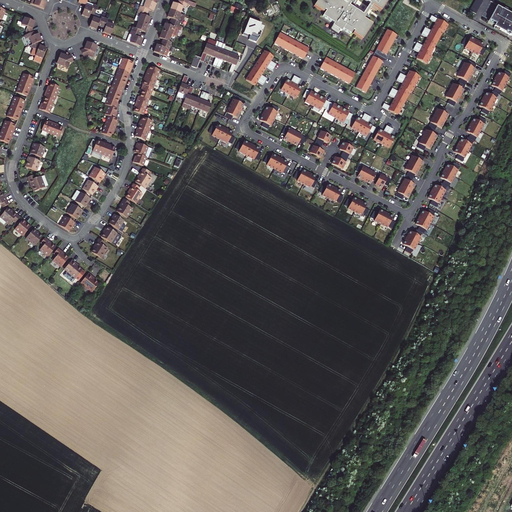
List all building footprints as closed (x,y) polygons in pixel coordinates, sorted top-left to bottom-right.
[(31,0),(30,4),(44,9),(46,2),(44,1),(42,0),(41,0),(31,0)] [(317,0),(314,6),(323,12),(324,11),(325,12),(322,16),(333,24),(329,30),(340,36),(344,30),(351,35),(354,31),(355,32),(354,34),(363,40),(373,24),(364,19),(371,8),(377,12),(379,9),(382,11),(388,0),(317,0)] [(475,0),(469,10),(476,14),(483,0),(475,0)] [(156,4),(146,1),(143,8),(140,7),(138,10),(146,13),(147,10),(149,10),(153,12),(154,8),(156,4)] [(87,2),(85,5),(81,15),(85,17),(89,18),(90,15),(90,14),(94,15),(94,14),(97,6),(96,6),(97,3),(95,2),(94,5),(87,2)] [(171,6),(170,10),(180,14),(183,7),(186,8),(187,5),(180,2),(179,5),(177,4),(173,3),(171,6)] [(230,6),(228,11),(237,15),(238,10),(230,6)] [(511,14),(506,11),(503,10),(497,6),(489,20),(495,23),(494,25),(494,26),(497,28),(511,36),(511,14)] [(138,22),(148,26),(149,22),(151,18),(147,17),(145,16),(146,13),(138,10),(134,20),(138,22)] [(180,14),(170,10),(168,13),(167,17),(171,19),(173,19),(172,23),(179,26),(181,22),(178,21),(180,14)] [(103,22),(105,18),(101,17),(94,14),(94,15),(89,27),(93,29),(97,30),(98,25),(99,24),(102,25),(103,22)] [(419,53),(416,59),(427,64),(434,52),(432,51),(444,28),(446,29),(448,25),(431,16),(429,20),(436,23),(431,31),(425,28),(421,35),(427,38),(423,46),(417,43),(413,50),(419,53)] [(33,32),(32,29),(33,25),(35,22),(24,18),(21,25),(27,27),(26,32),(27,35),(33,32)] [(102,25),(105,27),(105,28),(103,32),(107,34),(110,35),(114,25),(107,23),(108,20),(105,18),(103,22),(102,25)] [(257,34),(261,24),(249,19),(246,27),(245,27),(242,35),(247,37),(248,35),(250,36),(248,40),(256,43),(260,36),(257,34)] [(138,34),(140,31),(142,31),(143,32),(145,33),(148,26),(138,22),(135,29),(129,26),(128,30),(131,31),(138,34)] [(163,27),(162,31),(172,35),(175,28),(180,30),(181,30),(182,27),(179,26),(172,23),(170,26),(169,25),(164,24),(163,27)] [(399,37),(387,30),(355,88),(366,93),(370,85),(372,86),(376,79),(374,78),(382,62),(384,63),(388,56),(386,55),(395,39),(397,40),(399,37)] [(132,36),(130,43),(139,46),(141,43),(142,39),(139,38),(137,37),(138,34),(131,31),(129,35),(132,36)] [(163,43),(170,46),(172,43),(169,42),(172,35),(162,31),(161,34),(160,36),(159,38),(162,39),(164,40),(163,43)] [(27,35),(25,36),(26,39),(28,38),(32,45),(38,42),(41,41),(40,37),(38,34),(35,35),(33,32),(27,35)] [(309,49),(280,33),(274,44),(303,60),(309,49)] [(471,51),(477,41),(474,40),(474,39),(471,37),(469,40),(465,38),(462,44),(466,46),(465,48),(471,51)] [(208,39),(206,44),(215,48),(216,43),(208,39)] [(477,41),(471,51),(478,55),(479,53),(483,55),(486,49),(482,47),(484,44),(480,42),(480,43),(477,41)] [(32,45),(31,45),(32,49),(30,54),(35,56),(33,61),(40,63),(46,48),(43,47),(39,46),(38,42),(32,45)] [(97,46),(87,42),(84,49),(82,50),(81,51),(83,57),(87,55),(88,51),(94,53),(97,46)] [(155,48),(153,52),(163,56),(164,56),(167,57),(169,51),(166,50),(166,49),(169,50),(170,46),(163,43),(162,47),(160,46),(156,45),(155,48)] [(224,46),(216,43),(215,48),(222,51),(224,46)] [(201,62),(203,63),(206,55),(211,57),(215,48),(206,44),(205,48),(201,58),(199,61),(201,62)] [(233,49),(224,46),(222,51),(231,54),(232,50),(233,49)] [(216,67),(222,51),(215,48),(211,57),(215,58),(212,66),(214,67),(216,67)] [(263,50),(244,79),(254,86),(257,81),(257,82),(263,85),(267,79),(261,75),(266,67),(267,68),(272,71),(276,65),(271,61),(270,61),(273,57),(263,50)] [(231,54),(222,51),(216,67),(218,68),(220,69),(223,61),(227,63),(231,54)] [(71,55),(67,57),(64,55),(60,54),(56,64),(68,69),(70,63),(73,61),(71,55)] [(231,73),(233,74),(239,57),(236,56),(231,54),(227,63),(232,65),(229,72),(231,73)] [(195,58),(191,67),(196,69),(199,61),(200,60),(195,58)] [(355,74),(326,58),(320,68),(349,84),(355,74)] [(122,59),(118,68),(130,72),(131,69),(130,69),(133,63),(122,59)] [(476,65),(470,62),(468,66),(464,64),(464,63),(460,70),(470,75),(472,72),(472,73),(474,69),(476,65)] [(146,72),(145,75),(157,80),(160,71),(150,66),(147,72),(146,72)] [(129,76),(130,72),(118,68),(115,77),(126,81),(128,75),(129,76)] [(467,82),(469,79),(469,78),(470,75),(460,70),(457,76),(461,79),(459,83),(465,86),(467,82)] [(400,74),(396,80),(403,84),(398,92),(392,89),(388,95),(395,99),(390,107),(384,104),(382,107),(398,116),(410,93),(411,94),(420,77),(410,71),(406,77),(400,74)] [(495,79),(505,85),(511,74),(505,71),(502,75),(498,72),(496,76),(497,77),(495,79)] [(19,83),(31,88),(32,84),(31,84),(34,78),(23,74),(19,83)] [(145,79),(142,85),(153,89),(157,80),(145,75),(144,79),(145,79)] [(188,77),(184,76),(178,92),(186,96),(189,87),(187,86),(185,85),(188,77)] [(290,82),(286,80),(281,90),(288,94),(297,78),(294,76),(290,82)] [(123,87),(126,81),(115,77),(111,86),(123,91),(124,87),(123,87)] [(297,78),(288,94),(296,98),(302,88),(297,86),(301,80),(297,78)] [(495,88),(493,92),(498,95),(500,95),(505,85),(495,79),(494,82),(493,82),(491,86),(495,88)] [(30,91),(31,88),(19,83),(16,92),(26,97),(29,91),(30,91)] [(463,90),(465,86),(459,83),(457,86),(452,84),(449,91),(459,96),(461,93),(463,90)] [(47,88),(45,92),(56,96),(59,87),(50,84),(48,89),(47,88)] [(123,91),(111,86),(108,85),(107,88),(110,90),(108,95),(118,100),(121,94),(122,94),(123,91)] [(153,89),(142,85),(141,88),(142,89),(140,94),(150,98),(153,89)] [(191,107),(195,98),(190,96),(193,89),(191,88),(189,87),(186,96),(183,103),(191,107)] [(313,106),(318,96),(310,92),(306,90),(303,97),(306,99),(305,102),(313,106)] [(458,99),(459,96),(449,91),(445,97),(450,99),(447,104),(453,107),(458,100),(458,99)] [(483,100),(493,105),(498,95),(492,91),(490,95),(486,93),(484,97),(483,100)] [(56,96),(45,92),(44,95),(45,96),(43,101),(53,105),(56,96)] [(199,100),(195,98),(191,107),(199,110),(206,93),(204,93),(202,92),(199,100)] [(206,93),(199,110),(208,113),(211,104),(206,102),(208,99),(209,95),(206,93)] [(137,99),(136,102),(146,106),(150,98),(140,94),(138,99),(137,99)] [(118,100),(108,95),(106,99),(104,98),(102,103),(108,106),(116,109),(117,106),(116,105),(118,100)] [(235,96),(230,106),(240,111),(241,109),(244,105),(239,103),(242,99),(235,96)] [(318,96),(313,106),(321,110),(322,107),(326,109),(329,103),(326,101),(326,100),(318,96)] [(14,97),(10,107),(22,112),(23,108),(22,108),(25,101),(14,97)] [(481,112),(487,115),(493,105),(483,100),(482,102),(481,102),(479,106),(483,108),(481,112)] [(40,106),(39,109),(49,113),(53,105),(43,101),(42,106),(40,106)] [(146,106),(136,102),(134,106),(136,106),(134,111),(143,115),(146,106)] [(336,118),(341,108),(333,104),(333,105),(329,103),(326,109),(329,111),(328,114),(336,118)] [(265,111),(264,114),(274,119),(277,113),(277,112),(279,108),(272,105),(270,109),(267,107),(265,111)] [(115,115),(117,110),(116,109),(108,106),(104,115),(108,116),(115,119),(116,115),(115,115)] [(230,106),(224,117),(231,120),(233,116),(237,118),(239,114),(238,114),(240,111),(230,106)] [(437,110),(433,116),(444,122),(445,119),(446,119),(448,116),(444,113),(446,109),(440,106),(438,110),(437,110)] [(20,115),(22,112),(10,107),(6,117),(17,121),(19,115),(20,115)] [(336,118),(347,124),(352,115),(349,113),(341,108),(336,118)] [(262,117),(260,121),(263,122),(261,126),(268,130),(270,126),(274,119),(264,114),(262,117)] [(351,128),(359,132),(368,115),(364,114),(361,120),(356,118),(351,128)] [(368,115),(359,132),(367,136),(372,126),(368,124),(371,117),(368,115)] [(115,125),(117,120),(115,119),(108,116),(104,125),(115,129),(117,125),(115,125)] [(429,127),(435,130),(437,127),(441,129),(443,125),(442,125),(444,122),(433,116),(430,123),(431,123),(429,127)] [(139,123),(138,126),(149,131),(153,121),(142,117),(140,123),(139,123)] [(472,123),(470,126),(480,131),(486,120),(480,117),(477,121),(473,119),(471,123),(472,123)] [(1,130),(13,135),(14,131),(13,131),(15,125),(5,121),(1,130)] [(50,134),(54,123),(51,122),(50,123),(45,121),(41,131),(50,134)] [(58,125),(54,123),(50,134),(59,137),(62,128),(57,126),(58,125)] [(115,129),(104,125),(101,133),(110,137),(112,132),(114,132),(115,129)] [(219,140),(225,129),(221,127),(217,125),(216,128),(212,126),(208,132),(212,134),(212,136),(219,140)] [(149,131),(138,126),(136,130),(137,130),(135,137),(145,141),(149,131)] [(373,140),(381,144),(390,127),(387,126),(383,132),(379,130),(373,140)] [(470,134),(468,138),(473,141),(474,142),(480,131),(470,126),(469,128),(468,128),(466,132),(470,134)] [(291,141),(296,132),(289,129),(285,127),(281,134),(285,136),(284,138),(288,140),(291,141)] [(381,144),(389,148),(394,138),(390,136),(393,129),(390,127),(381,144)] [(425,130),(422,137),(433,143),(434,140),(435,140),(437,136),(433,134),(435,130),(429,127),(427,131),(425,130)] [(225,129),(219,140),(228,144),(228,143),(232,144),(235,138),(232,136),(233,133),(229,131),(229,132),(225,129)] [(11,138),(13,135),(1,130),(0,133),(0,140),(8,144),(10,138),(11,138)] [(315,142),(322,145),(323,142),(327,144),(329,140),(329,141),(331,137),(321,131),(315,142)] [(293,143),(297,145),(299,143),(303,145),(306,138),(302,136),(296,132),(291,141),(294,142),(293,143)] [(419,144),(417,148),(423,151),(426,147),(430,149),(432,146),(431,146),(433,143),(422,137),(418,143),(419,144)] [(458,146),(468,151),(473,141),(468,138),(467,138),(465,141),(461,139),(459,143),(458,146)] [(102,155),(106,143),(103,142),(102,143),(97,141),(92,151),(102,155)] [(246,157),(251,146),(248,144),(248,143),(244,141),(242,144),(238,142),(235,149),(239,151),(238,153),(246,157)] [(322,145),(315,142),(310,153),(320,158),(322,154),(323,151),(320,149),(322,145)] [(45,148),(33,143),(31,148),(32,148),(30,154),(41,158),(45,148)] [(110,145),(106,143),(102,155),(111,158),(115,148),(109,146),(110,145)] [(136,147),(134,153),(137,154),(145,157),(148,147),(137,143),(135,146),(136,147)] [(341,155),(347,159),(353,148),(342,143),(340,147),(341,147),(339,150),(343,152),(341,155)] [(251,146),(246,157),(253,161),(254,159),(258,161),(262,154),(258,152),(259,149),(255,147),(251,146)] [(454,152),(458,155),(456,159),(462,162),(468,151),(458,146),(457,149),(456,148),(454,152)] [(134,159),(132,162),(143,166),(147,157),(145,157),(137,154),(135,159),(134,159)] [(267,156),(263,162),(267,164),(266,166),(274,170),(279,159),(276,157),(276,156),(272,154),(270,158),(267,156)] [(331,164),(342,170),(347,159),(341,155),(339,159),(336,157),(334,161),(334,160),(331,164)] [(412,156),(408,163),(419,169),(421,166),(423,162),(422,162),(424,158),(418,155),(416,159),(412,156)] [(27,162),(25,167),(36,171),(40,162),(28,157),(26,161),(27,162)] [(274,170),(285,176),(290,168),(286,166),(288,162),(284,160),(283,161),(279,159),(274,170)] [(407,175),(413,179),(415,175),(416,175),(418,172),(417,171),(419,169),(408,163),(405,169),(409,172),(407,175)] [(446,169),(444,172),(454,177),(460,166),(453,163),(451,167),(447,165),(445,169),(446,169)] [(364,180),(369,170),(363,167),(362,168),(357,166),(354,172),(358,175),(357,177),(361,180),(361,179),(364,180)] [(107,175),(96,168),(90,177),(100,184),(103,179),(104,179),(107,175)] [(138,176),(134,182),(144,188),(151,178),(146,175),(149,171),(141,168),(137,175),(138,176)] [(297,181),(303,184),(309,174),(306,173),(306,172),(302,170),(301,173),(297,171),(293,178),(297,180),(297,181)] [(375,184),(379,177),(374,175),(375,174),(369,170),(364,180),(366,182),(370,184),(371,182),(375,184)] [(444,180),(442,184),(447,187),(448,187),(454,177),(444,172),(443,174),(442,174),(440,178),(444,180)] [(309,174),(303,184),(310,188),(311,187),(315,189),(318,182),(314,180),(316,177),(312,175),(311,175),(309,174)] [(34,175),(27,178),(30,186),(31,185),(34,192),(45,187),(41,176),(35,178),(34,175)] [(380,175),(379,177),(375,184),(374,186),(382,190),(388,179),(380,175)] [(407,175),(401,186),(411,191),(413,188),(415,185),(411,182),(413,179),(407,175)] [(99,188),(88,181),(83,190),(93,196),(96,191),(97,192),(99,188)] [(433,189),(432,192),(442,197),(447,187),(442,184),(441,183),(439,187),(435,185),(433,189)] [(125,198),(136,204),(142,194),(137,191),(139,188),(133,184),(128,191),(129,192),(125,198)] [(332,187),(328,185),(326,188),(322,186),(319,192),(323,194),(322,195),(328,199),(329,198),(334,188),(331,187),(332,187)] [(401,186),(396,196),(402,200),(404,196),(408,198),(410,194),(409,194),(411,191),(401,186)] [(334,188),(329,198),(328,199),(335,202),(336,201),(340,203),(343,197),(339,195),(341,191),(337,189),(337,190),(334,188)] [(4,197),(1,192),(0,192),(0,205),(2,208),(9,204),(5,197),(4,197)] [(428,198),(432,200),(430,204),(436,208),(442,197),(432,192),(430,194),(428,198)] [(92,200),(81,193),(75,202),(85,208),(88,203),(89,204),(92,200)] [(129,202),(122,198),(118,206),(119,206),(115,211),(126,218),(131,209),(127,206),(129,202)] [(348,209),(354,212),(359,202),(357,201),(357,200),(353,198),(351,201),(348,199),(344,205),(348,208),(348,209)] [(359,202),(354,212),(361,216),(362,214),(366,216),(369,210),(365,208),(366,205),(363,203),(362,203),(359,202)] [(84,212),(73,205),(67,214),(78,220),(81,215),(82,216),(84,212)] [(7,208),(0,216),(0,217),(9,225),(12,221),(15,223),(20,217),(13,211),(13,212),(7,208)] [(421,215),(419,218),(430,224),(433,217),(435,213),(428,209),(426,213),(422,211),(420,215),(421,215)] [(373,222),(380,226),(386,214),(383,213),(384,212),(380,210),(378,213),(374,211),(370,219),(374,221),(373,222)] [(124,221),(114,214),(111,218),(112,219),(109,224),(118,230),(124,221)] [(386,214),(380,226),(387,229),(387,228),(391,230),(395,222),(391,220),(393,217),(389,215),(386,214)] [(65,217),(60,226),(69,232),(72,227),(73,227),(75,223),(65,217)] [(419,226),(417,230),(422,233),(423,234),(426,230),(430,224),(419,218),(418,221),(417,220),(415,224),(419,226)] [(23,219),(15,230),(23,236),(30,227),(26,223),(27,222),(23,219)] [(117,234),(106,227),(103,231),(104,231),(101,237),(111,244),(117,234)] [(34,229),(26,239),(35,246),(42,237),(37,232),(38,232),(34,229)] [(407,238),(417,244),(421,237),(420,237),(422,233),(416,230),(414,234),(410,231),(408,235),(408,236),(407,238)] [(52,243),(45,238),(40,243),(43,246),(40,250),(48,257),(55,248),(51,244),(52,243)] [(405,241),(403,245),(407,247),(405,251),(411,254),(413,250),(414,250),(417,244),(407,238),(405,241)] [(91,252),(101,259),(107,249),(103,246),(105,243),(98,239),(94,246),(95,246),(91,252)] [(65,254),(58,248),(53,254),(56,257),(53,261),(61,268),(68,258),(64,254),(65,254)] [(72,260),(64,270),(76,279),(83,270),(77,266),(78,265),(72,260)] [(89,273),(81,283),(92,292),(99,284),(94,279),(95,278),(89,273)]
